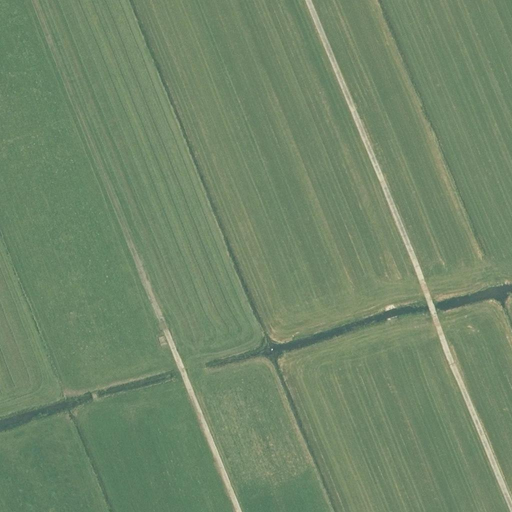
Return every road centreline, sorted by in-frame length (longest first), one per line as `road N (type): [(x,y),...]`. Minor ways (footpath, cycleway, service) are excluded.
road 1 (track): [(511,509),(307,0)]
road 2 (track): [(238,511),(166,332)]
